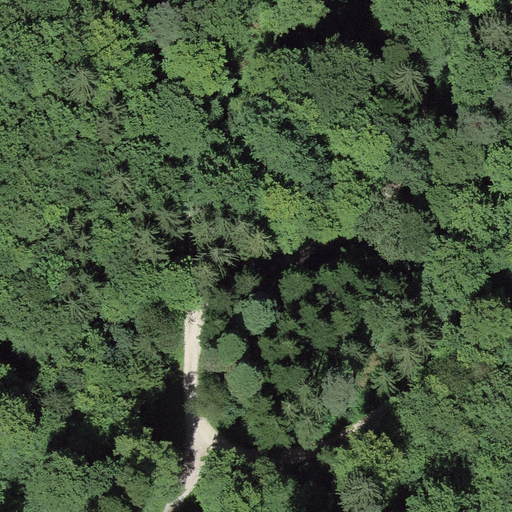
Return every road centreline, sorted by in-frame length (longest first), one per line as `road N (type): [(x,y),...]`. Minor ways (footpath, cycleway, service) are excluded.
road 1 (track): [(406,0),(420,104),(414,154),(390,198),(260,264),(212,301),(186,299),(0,369)]
road 2 (track): [(131,0),(189,253),(194,420),(207,437)]
road 3 (track): [(207,437),(274,460),(325,456),(370,432),(511,275)]
road 4 (track): [(347,223),(292,228),(252,221),(175,176)]
